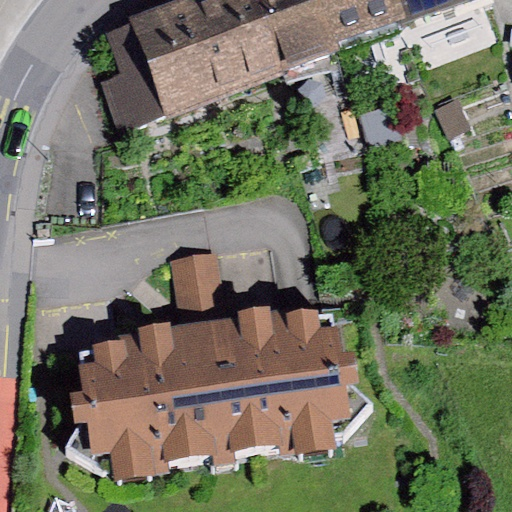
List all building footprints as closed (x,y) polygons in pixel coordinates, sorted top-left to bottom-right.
[(258,0),(205,0),(197,3),(214,50),(209,68),(224,107),(288,83),(258,0)] [(258,0),(288,83),(345,62),(340,53),(321,0),(258,0)] [(321,0),(340,53),(406,30),(395,0),(321,0)] [(395,0),(406,30),(491,1),(490,0),(395,0)] [(197,3),(132,24),(136,30),(166,126),(224,107),(209,68),(214,50),(197,3)] [(166,126),(136,30),(110,38),(123,79),(110,83),(127,138),(166,126)] [(219,257),(171,265),(182,330),(231,324),(219,257)] [(93,359),(79,361),(90,432),(67,458),(91,478),(111,458),(114,485),(320,456),(319,444),(333,436),(346,443),(374,415),(343,390),(332,326),(273,337),(270,323),(237,327),(240,333),(176,343),(173,337),(140,343),(140,351),(93,359)]
